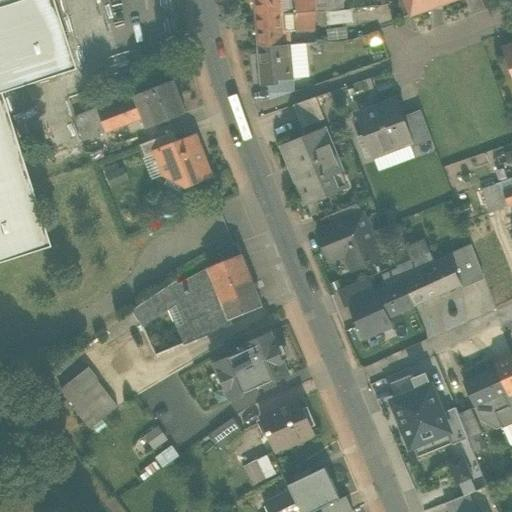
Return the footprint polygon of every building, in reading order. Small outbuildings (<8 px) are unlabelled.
[(0,92),(73,69),(51,0),(19,0),(0,6),(0,92)] [(253,0),(255,17),(283,14),(281,0),(253,0)] [(293,0),(281,0),(283,14),(295,13),(293,0)] [(293,0),(295,13),(317,11),(315,0),(293,0)] [(343,2),(342,0),(315,0),(317,11),(324,11),(335,10),(334,3),(343,2)] [(407,0),(413,15),(432,8),(433,8),(433,7),(433,6),(433,5),(447,0),(407,0)] [(324,12),(326,26),(353,23),(351,9),(324,12)] [(296,31),(318,29),(317,11),(295,13),(296,31)] [(324,11),(317,11),(318,29),(326,28),(326,26),(324,12),(324,11)] [(295,13),(283,14),(284,31),(289,31),(289,32),(296,31),(295,13)] [(290,44),(289,32),(289,31),(284,31),(283,14),(255,17),(258,47),(290,44)] [(290,44),(294,78),(309,77),(306,43),(290,44)] [(294,78),(290,44),(258,47),(257,47),(261,86),(269,85),(280,84),(280,80),(294,79),(294,78)] [(280,84),(269,85),(270,100),(294,92),(294,79),(280,80),(280,84)] [(145,119),(148,129),(187,114),(175,81),(136,96),(137,99),(145,119)] [(0,261),(48,246),(0,94),(0,261)] [(293,105),(302,128),(324,119),(316,97),(293,105)] [(137,99),(101,113),(99,113),(108,134),(145,119),(137,99)] [(365,135),(372,155),(395,147),(394,143),(408,138),(409,138),(401,117),(395,102),(362,114),(369,133),(365,135)] [(85,143),(108,134),(99,113),(101,113),(99,108),(75,117),(85,143)] [(408,138),(411,147),(432,139),(421,110),(401,117),(409,138),(408,138)] [(297,181),(306,203),(335,191),(329,177),(341,172),(324,130),(306,137),(283,147),(292,167),(295,166),(301,179),(297,181)] [(140,145),(145,157),(157,153),(156,151),(178,143),(174,132),(140,145)] [(186,183),(187,186),(211,176),(195,136),(178,143),(156,151),(157,153),(166,175),(168,174),(169,177),(184,184),(186,183)] [(501,176),(511,174),(511,161),(499,164),(501,176)] [(292,167),(297,181),(301,179),(295,166),(292,167)] [(329,177),(335,191),(347,186),(341,172),(329,177)] [(503,208),(508,206),(503,191),(511,188),(511,179),(495,185),(503,208)] [(482,189),(490,213),(503,208),(495,185),(482,189)] [(511,205),(511,188),(503,191),(508,206),(511,205)] [(328,216),(332,227),(363,215),(358,203),(328,216)] [(351,251),(358,268),(380,259),(378,253),(370,233),(363,215),(332,227),(318,233),(329,260),(351,251)] [(382,228),(387,241),(397,237),(392,224),(382,228)] [(370,233),(378,253),(390,248),(387,241),(382,228),(370,233)] [(405,248),(407,252),(426,243),(424,239),(405,248)] [(219,254),(222,262),(241,254),(237,242),(219,254)] [(398,269),(403,281),(414,306),(462,285),(449,255),(434,261),(426,243),(407,252),(411,260),(413,263),(398,269)] [(453,253),(466,283),(483,276),(471,245),(453,253)] [(222,262),(208,268),(229,320),(262,306),(263,306),(241,254),(222,262)] [(396,266),(398,269),(413,263),(411,260),(396,266)] [(221,323),(229,320),(208,268),(178,284),(176,285),(192,323),(179,328),(186,344),(224,328),(221,323)] [(339,290),(346,305),(374,293),(372,289),(373,288),(369,277),(339,290)] [(388,318),(414,306),(403,281),(388,287),(386,283),(373,288),(372,289),(374,293),(386,319),(388,318)] [(171,308),(179,328),(192,323),(176,285),(178,284),(176,282),(132,311),(142,326),(171,308)] [(386,319),(374,293),(346,305),(347,307),(351,306),(365,337),(392,325),(388,318),(386,319)] [(226,388),(231,401),(257,389),(256,388),(263,385),(264,386),(290,375),(283,360),(283,359),(281,360),(277,349),(278,348),(278,347),(271,332),(245,344),(247,348),(215,363),(220,375),(221,376),(222,376),(227,386),(225,387),(226,388)] [(283,345),(278,347),(278,348),(277,349),(281,360),(283,359),(283,360),(289,358),(283,345)] [(511,356),(495,365),(496,367),(508,394),(504,395),(509,406),(496,412),(502,425),(511,420),(511,356)] [(476,408),(504,395),(508,394),(496,367),(464,381),(476,408)] [(67,383),(98,422),(118,407),(87,368),(67,383)] [(413,379),(415,378),(412,373),(389,382),(397,400),(419,392),(413,379)] [(404,426),(412,445),(413,445),(447,431),(448,431),(441,413),(425,374),(415,378),(413,379),(419,392),(397,400),(394,402),(400,418),(403,417),(406,425),(404,426)] [(221,376),(220,375),(215,377),(220,391),(226,388),(225,387),(227,386),(222,376),(221,376)] [(60,389),(91,428),(98,422),(67,383),(60,389)] [(476,408),(481,419),(496,428),(502,425),(496,412),(509,406),(504,395),(476,408)] [(260,418),(275,451),(315,433),(300,401),(260,418)] [(448,431),(447,431),(452,443),(452,445),(468,439),(455,408),(441,413),(448,431)] [(459,415),(468,437),(482,433),(471,409),(459,415)] [(210,434),(221,449),(243,434),(232,418),(210,434)] [(511,420),(502,425),(510,444),(511,442),(511,420)] [(145,437),(154,449),(166,440),(158,428),(145,437)] [(418,457),(452,443),(447,431),(413,445),(418,457)] [(488,447),(482,433),(468,437),(475,453),(488,447)] [(247,463),(253,482),(277,474),(270,455),(247,463)] [(451,462),(465,495),(467,494),(476,490),(463,458),(451,462)] [(264,503),(268,511),(293,511),(299,509),(300,511),(314,511),(323,508),(324,511),(350,511),(353,511),(346,496),(341,499),(341,497),(340,498),(325,467),(288,485),(290,491),(264,503)] [(448,511),(474,511),(467,494),(465,495),(445,503),(448,511)]
